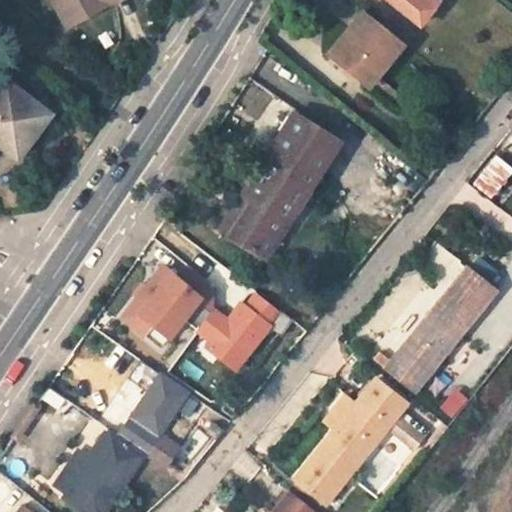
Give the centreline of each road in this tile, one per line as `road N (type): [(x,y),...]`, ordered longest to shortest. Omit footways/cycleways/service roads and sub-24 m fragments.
road 1 (residential): [(511,102),(166,511)]
road 2 (secondary): [(66,263),(231,0)]
